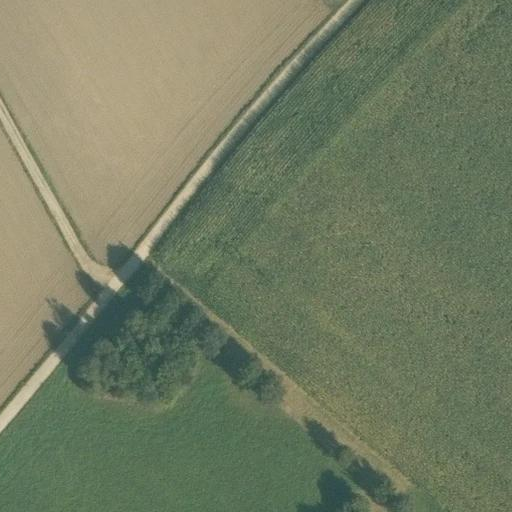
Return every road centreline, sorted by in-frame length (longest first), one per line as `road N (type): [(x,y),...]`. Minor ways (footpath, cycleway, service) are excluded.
road 1 (track): [(353,0),(0,427)]
road 2 (track): [(0,113),(103,298)]
